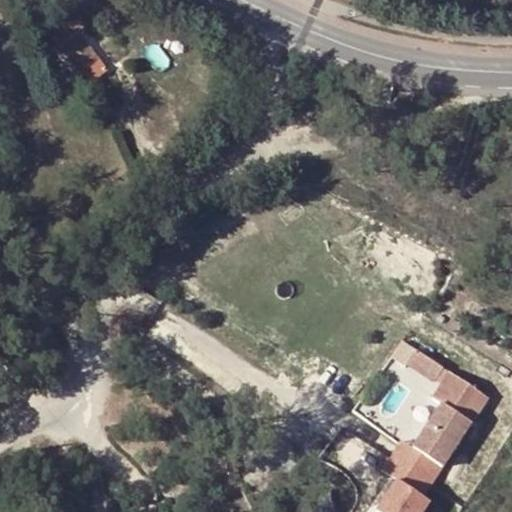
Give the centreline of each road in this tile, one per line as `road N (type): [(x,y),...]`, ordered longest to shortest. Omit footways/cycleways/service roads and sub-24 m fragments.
road 1 (unclassified): [(41,413),(79,383),(118,264),(161,211),(257,136),(282,16)]
road 2 (unclassified): [(511,71),(414,63),(282,16)]
road 3 (track): [(214,463),(170,418),(88,364)]
